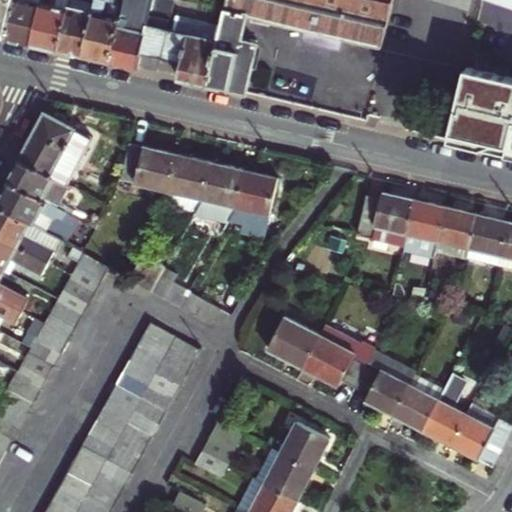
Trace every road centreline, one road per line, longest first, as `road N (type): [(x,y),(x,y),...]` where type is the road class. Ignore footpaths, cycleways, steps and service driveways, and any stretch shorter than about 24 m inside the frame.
road 1 (residential): [(35,74),(362,149)]
road 2 (residential): [(362,149),(272,260),(225,348)]
road 3 (residential): [(225,348),(132,511)]
road 4 (residential): [(375,425),(225,348)]
road 5 (residential): [(362,149),(511,183)]
road 6 (residential): [(506,496),(375,425)]
